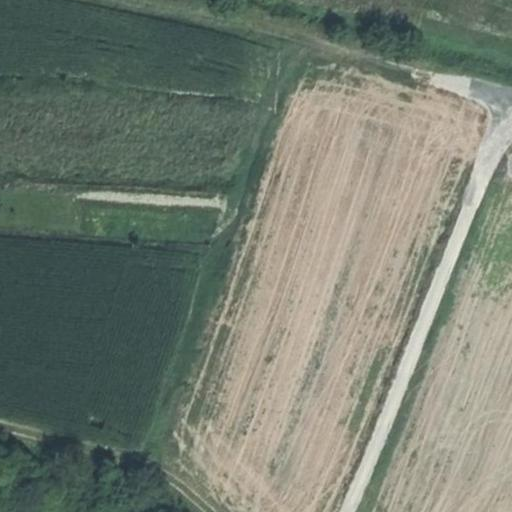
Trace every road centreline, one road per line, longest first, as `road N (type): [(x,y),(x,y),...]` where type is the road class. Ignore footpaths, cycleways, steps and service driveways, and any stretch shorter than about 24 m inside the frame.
road 1 (track): [(152,472),(269,125),(312,42)]
road 2 (track): [(511,116),(349,511)]
road 3 (track): [(135,0),(511,100)]
road 4 (track): [(0,429),(72,443),(152,472),(207,511)]
